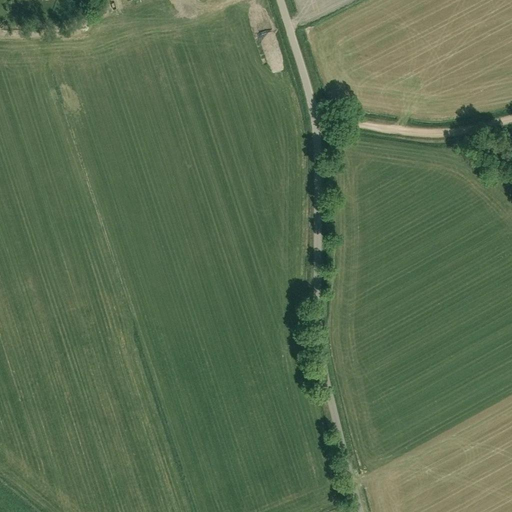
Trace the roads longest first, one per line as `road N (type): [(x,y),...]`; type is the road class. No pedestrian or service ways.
road 1 (unclassified): [(359,511),(319,352),(317,124),(280,0)]
road 2 (track): [(511,118),(428,134),(316,119)]
